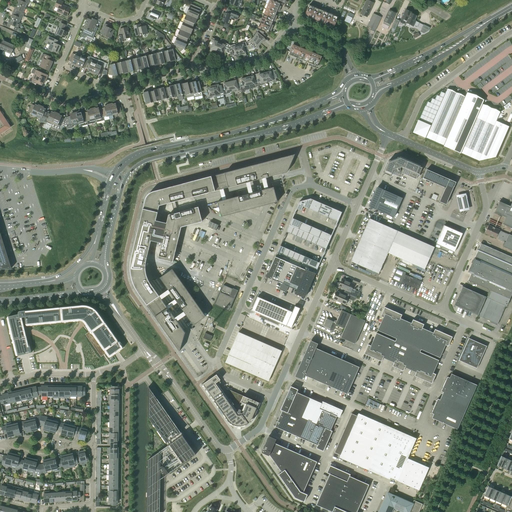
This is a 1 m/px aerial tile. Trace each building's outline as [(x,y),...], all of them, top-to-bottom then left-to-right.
[(30,1),(27,0),(19,0),(20,0),(18,5),(26,8),(28,4),(29,4),(30,1)] [(67,16),(70,9),(62,5),(63,2),(58,0),(57,0),(55,7),(58,8),(57,12),(67,16)] [(271,0),(269,0),(268,4),(280,9),(281,6),(279,6),(280,4),(273,1),(271,0)] [(348,0),(346,5),(349,6),(349,7),(356,9),(359,0),(348,0)] [(367,17),(374,3),(367,0),(360,14),(367,17)] [(186,15),(197,19),(199,14),(198,14),(201,8),(187,3),(186,6),(189,7),(186,15)] [(268,4),(266,9),(276,13),(277,12),(278,12),(280,9),(268,4)] [(310,17),(315,6),(312,4),(311,6),(309,5),(305,15),(310,17)] [(26,8),(18,5),(16,9),(15,9),(13,12),(23,16),(25,13),(24,13),(26,8)] [(315,6),(310,17),(315,19),(319,9),(317,8),(318,7),(315,6)] [(319,9),(315,19),(319,21),(324,9),(321,8),(320,10),(319,9)] [(161,18),(163,12),(154,9),(153,11),(152,10),(151,13),(148,12),(146,18),(152,21),(153,19),(157,20),(158,17),(161,18)] [(266,9),(264,14),(276,19),(277,16),(276,15),(276,13),(266,9)] [(324,9),(319,21),(324,23),(328,13),(326,12),(327,11),(324,9)] [(389,10),(383,24),(389,27),(395,13),(389,10)] [(407,21),(411,13),(405,10),(401,18),(407,21)] [(333,13),(329,25),(334,27),(338,17),(336,16),(337,12),(335,11),(334,13),(333,13)] [(23,16),(13,12),(12,15),(13,15),(11,20),(19,23),(21,19),(22,19),(23,16)] [(229,25),(232,17),(237,20),(239,15),(232,12),(231,14),(226,12),(222,22),(225,23),(223,27),(228,29),(229,25)] [(330,14),(328,13),(324,23),(329,25),(333,13),(331,12),(330,14)] [(371,28),(377,15),(373,13),(367,26),(371,28)] [(407,21),(406,23),(412,26),(414,20),(416,16),(411,13),(407,21)] [(276,19),(264,14),(262,19),(272,23),(273,21),(275,22),(276,19)] [(186,15),(183,22),(193,26),(194,24),(195,24),(197,19),(186,15)] [(377,15),(371,28),(375,30),(381,17),(377,15)] [(93,39),(98,27),(95,26),(97,21),(92,18),(91,20),(88,18),(83,29),(84,29),(81,37),(84,38),(85,38),(86,38),(86,37),(87,36),(93,39)] [(272,23),(262,19),(260,23),(272,28),(273,25),(272,25),(272,23)] [(19,23),(11,20),(9,24),(8,24),(7,27),(17,31),(20,23),(19,23)] [(183,22),(180,30),(191,34),(193,29),(192,29),(193,26),(183,22)] [(64,38),(67,32),(63,30),(66,25),(61,23),(59,28),(57,27),(55,34),(64,38)] [(272,28),(260,23),(258,28),(268,32),(269,30),(271,31),(272,28)] [(110,38),(114,30),(108,28),(109,26),(105,24),(100,34),(103,35),(103,36),(104,38),(107,38),(107,37),(110,38)] [(133,26),(136,36),(140,35),(140,36),(148,34),(146,26),(141,27),(140,24),(133,26)] [(424,33),(428,31),(430,28),(424,25),(420,32),(424,33)] [(126,41),(126,39),(131,37),(130,33),(129,33),(127,27),(120,29),(121,36),(118,37),(119,42),(126,41)] [(257,33),(253,38),(261,44),(263,41),(264,42),(266,40),(264,38),(266,36),(263,34),(264,32),(257,29),(256,32),(257,33)] [(180,30),(177,37),(187,41),(188,39),(189,39),(191,34),(180,30)] [(165,40),(164,38),(164,36),(157,31),(155,34),(161,38),(162,41),(165,40)] [(52,52),(53,51),(57,53),(58,50),(59,50),(61,46),(56,44),(58,41),(48,37),(45,43),(50,45),(48,50),(52,52)] [(187,41),(177,37),(173,45),(176,46),(176,47),(175,47),(180,52),(184,49),(185,49),(187,44),(186,44),(187,41)] [(216,51),(220,43),(214,40),(215,39),(212,38),(208,47),(211,48),(210,50),(212,51),(213,50),(216,51)] [(253,38),(249,43),(248,41),(246,42),(248,50),(252,49),(254,50),(256,48),(258,49),(259,47),(258,46),(261,44),(253,38)] [(0,49),(11,54),(15,45),(3,40),(0,46),(0,49)] [(248,50),(246,42),(243,43),(243,44),(237,46),(240,55),(243,54),(243,55),(246,55),(245,52),(248,52),(248,50)] [(220,43),(216,51),(219,53),(219,54),(221,55),(222,53),(225,54),(226,52),(229,45),(226,43),(225,45),(220,43)] [(231,46),(229,45),(226,52),(230,54),(230,56),(233,55),(234,58),(236,57),(236,56),(240,55),(237,46),(232,47),(231,46)] [(293,58),(298,47),(293,45),(288,55),(290,56),(290,57),(293,58)] [(298,47),(293,58),(296,60),(296,58),(298,59),(302,49),(298,47)] [(25,60),(28,62),(34,49),(30,48),(25,60)] [(165,51),(168,62),(170,61),(171,62),(176,61),(176,60),(179,57),(175,51),(175,52),(174,52),(173,49),(165,51)] [(302,49),(298,59),(300,60),(299,61),(302,62),(307,51),(302,49)] [(165,51),(157,53),(160,65),(165,63),(168,62),(165,51)] [(307,51),(302,62),(305,64),(306,62),(308,63),(312,53),(307,51)] [(73,66),(76,67),(77,66),(81,56),(76,53),(75,55),(72,53),(70,60),(72,61),(71,64),(74,65),(73,66)] [(160,65),(157,53),(149,55),(152,66),(155,65),(155,66),(160,65)] [(312,53),(308,63),(309,63),(309,65),(312,66),(316,55),(312,53)] [(42,60),(39,67),(48,71),(49,70),(50,70),(51,67),(50,67),(54,59),(45,55),(43,57),(41,56),(40,60),(42,60)] [(83,66),(86,67),(90,57),(86,55),(85,58),(81,56),(77,66),(76,67),(79,68),(79,67),(82,68),(83,66)] [(149,55),(141,57),(144,69),(149,67),(152,66),(149,55)] [(321,57),(316,55),(312,66),(315,67),(315,66),(317,67),(321,57)] [(16,64),(23,60),(21,56),(14,59),(16,64)] [(90,73),(92,74),(93,73),(98,60),(91,57),(90,57),(86,67),(85,68),(88,69),(87,71),(90,72),(90,73)] [(144,69),(141,57),(133,59),(136,70),(139,69),(139,70),(144,69)] [(136,70),(133,59),(126,61),(128,73),(134,71),(133,70),(136,70)] [(93,73),(92,74),(95,75),(95,74),(98,75),(99,73),(102,74),(105,68),(106,65),(106,63),(99,60),(98,60),(93,73)] [(126,61),(118,63),(120,74),(123,73),(123,74),(128,73),(126,61)] [(120,74),(118,63),(110,65),(110,68),(109,68),(108,75),(112,76),(113,77),(118,75),(118,74),(120,74)] [(45,78),(46,75),(34,70),(33,73),(36,74),(32,83),(36,84),(37,83),(42,85),(43,82),(44,82),(46,78),(45,78)] [(268,72),(265,73),(267,82),(273,81),(273,82),(276,82),(273,70),(268,71),(268,72)] [(485,72),(472,82),(475,85),(488,75),(485,72)] [(267,82),(265,73),(261,74),(261,73),(256,74),(259,86),(262,85),(261,84),(267,82)] [(251,77),(247,77),(250,87),(255,85),(256,87),(259,86),(256,74),(250,75),(251,77)] [(480,88),(495,77),(493,74),(477,85),(480,88)] [(243,77),(238,78),(241,90),(242,93),(245,92),(244,90),(250,89),(250,87),(247,77),(244,78),(243,77)] [(232,91),(232,93),(235,92),(236,92),(238,91),(241,90),(238,78),(233,80),(233,81),(230,82),(232,91)] [(196,81),(191,83),(194,97),(202,95),(201,92),(202,92),(199,81),(196,82),(196,81)] [(226,81),(221,83),(224,95),(227,94),(226,92),(232,91),(230,82),(226,83),(226,81)] [(188,82),(183,84),(185,94),(185,95),(186,98),(194,96),(191,83),(188,83),(188,82)] [(216,85),(212,86),(215,95),(220,94),(221,96),(224,95),(221,83),(215,84),(216,85)] [(493,92),(501,86),(498,83),(490,89),(493,92)] [(180,84),(174,85),(177,96),(185,95),(185,94),(183,84),(180,84)] [(170,87),(167,88),(170,98),(177,96),(174,85),(169,86),(170,87)] [(215,95),(212,86),(209,87),(209,86),(203,87),(206,99),(209,98),(209,97),(215,95)] [(164,87),(159,89),(162,100),(170,98),(167,88),(164,88),(164,87)] [(495,92),(497,96),(505,91),(503,88),(495,92)] [(154,91),(151,92),(154,102),(162,100),(159,89),(154,90),(154,91)] [(468,96),(463,94),(462,97),(445,89),(444,91),(440,90),(425,101),(416,121),(417,121),(412,133),(423,138),(442,147),(442,146),(460,154),(477,162),(494,158),(506,127),(494,121),(497,112),(480,105),(481,101),(476,99),(477,97),(477,96),(476,94),(475,93),(474,92),(473,92),(472,92),(470,93),(468,94),(468,96)] [(154,102),(151,92),(148,92),(148,91),(143,93),(146,104),(154,102)] [(113,103),(110,104),(110,105),(113,115),(118,114),(118,113),(121,112),(119,105),(116,106),(116,103),(113,104),(113,103)] [(31,114),(36,117),(41,107),(41,106),(38,104),(38,105),(35,104),(34,107),(31,106),(28,112),(31,113),(31,114)] [(105,109),(102,110),(105,121),(113,119),(113,115),(110,105),(110,104),(107,104),(107,105),(104,106),(105,109)] [(43,123),(47,113),(45,112),(46,109),(43,108),(44,107),(41,106),(41,107),(36,117),(40,118),(39,121),(43,123)] [(95,107),(93,108),(93,109),(96,123),(105,121),(102,110),(99,110),(99,108),(96,108),(95,107)] [(88,113),(85,114),(87,121),(88,125),(96,123),(93,109),(93,108),(90,109),(90,110),(87,110),(88,113)] [(43,123),(51,127),(53,122),(57,114),(57,113),(54,112),(51,111),(50,114),(47,113),(43,123)] [(0,133),(10,127),(0,112),(0,133)] [(66,121),(65,121),(64,128),(67,127),(68,128),(69,128),(70,128),(71,128),(72,127),(73,127),(73,125),(78,124),(76,113),(76,112),(73,113),(73,114),(70,115),(71,118),(65,119),(66,121)] [(78,112),(76,112),(76,113),(78,124),(79,127),(88,125),(87,121),(85,114),(82,115),(82,112),(79,113),(78,112)] [(53,122),(51,127),(59,130),(61,127),(64,128),(65,121),(61,119),(62,116),(59,115),(60,114),(57,113),(57,114),(53,122)] [(277,202),(273,187),(268,188),(265,178),(287,172),(295,154),(197,180),(152,192),(148,195),(145,199),(133,250),(131,261),(130,265),(130,271),(131,275),(132,280),(133,283),(134,286),(136,289),(138,293),(179,351),(185,333),(176,320),(185,314),(193,325),(206,316),(172,269),(160,278),(163,282),(153,288),(150,283),(149,281),(148,280),(147,277),(147,276),(146,273),(145,269),(145,266),(146,263),(151,241),(161,244),(158,259),(173,262),(181,227),(202,222),(198,207),(177,212),(175,202),(221,190),(223,200),(217,202),(221,217),(277,202)] [(389,160),(384,173),(390,176),(391,174),(401,178),(402,173),(416,179),(418,174),(419,174),(422,167),(397,157),(396,159),(392,161),(389,160)] [(456,182),(451,180),(449,179),(449,180),(433,173),(433,174),(429,173),(430,171),(427,169),(423,178),(426,179),(425,181),(429,183),(430,181),(445,188),(439,202),(446,205),(456,182)] [(402,198),(377,187),(369,207),(394,217),(402,198)] [(511,192),(509,198),(511,199),(511,202),(510,207),(507,205),(499,201),(494,213),(502,216),(505,217),(502,224),(511,228),(511,192)] [(469,209),(466,193),(456,195),(460,211),(469,209)] [(299,202),(296,209),(301,211),(303,206),(337,221),(335,226),(336,226),(342,212),(310,199),(299,202)] [(294,213),(289,225),(329,242),(334,231),(333,231),(331,235),(292,218),(294,214),(294,213)] [(434,247),(397,231),(369,219),(351,261),(379,273),(388,253),(425,269),(434,247)] [(289,225),(286,232),(326,249),(329,242),(289,225)] [(444,225),(442,230),(436,244),(454,252),(463,233),(444,225)] [(511,235),(509,234),(509,235),(499,231),(500,230),(489,225),(485,233),(496,238),(497,236),(499,236),(498,239),(505,242),(503,247),(511,250),(511,235)] [(0,269),(9,269),(0,239),(0,269)] [(321,259),(319,263),(280,246),(282,242),(280,246),(277,252),(317,269),(320,263),(321,259)] [(511,257),(481,244),(471,265),(469,270),(472,271),(468,280),(489,290),(486,297),(487,297),(490,299),(506,306),(511,293),(511,257)] [(390,263),(402,268),(406,261),(394,256),(390,263)] [(315,274),(306,270),(275,257),(268,273),(267,273),(266,277),(271,279),(282,284),(280,287),(286,290),(289,283),(298,286),(295,294),(304,298),(307,291),(315,274)] [(410,277),(405,274),(406,273),(396,268),(391,279),(401,283),(401,282),(418,290),(421,282),(412,278),(412,277),(410,277)] [(354,293),(351,291),(354,285),(342,279),(339,286),(345,289),(344,292),(356,297),(358,298),(360,292),(355,290),(354,293)] [(223,285),(215,304),(229,310),(237,291),(223,285)] [(486,297),(462,286),(454,305),(478,316),(486,297)] [(356,297),(344,292),(343,295),(336,292),(333,299),(345,304),(348,298),(354,301),(356,297)] [(292,312),(258,297),(248,319),(287,336),(300,308),(295,306),(292,312)] [(506,306),(490,299),(482,318),(497,324),(505,306),(506,307),(506,306)] [(90,331),(88,332),(87,333),(85,334),(101,357),(103,356),(104,355),(106,353),(108,356),(110,355),(113,353),(117,350),(121,347),(122,346),(107,325),(99,313),(97,311),(94,308),(91,307),(88,306),(85,305),(81,305),(25,311),(20,311),(19,311),(19,312),(19,313),(18,313),(19,314),(9,316),(8,317),(18,356),(31,352),(30,347),(29,347),(27,347),(21,321),(23,320),(26,320),(26,324),(26,326),(79,321),(79,320),(79,319),(79,318),(79,314),(81,313),(83,313),(86,314),(88,315),(90,316),(91,318),(93,319),(87,323),(87,324),(86,325),(90,331)] [(402,315),(384,307),(380,316),(383,318),(378,330),(396,339),(396,340),(408,345),(420,351),(421,349),(431,354),(440,332),(435,329),(433,333),(422,328),(424,324),(413,320),(411,323),(400,318),(402,315)] [(337,321),(328,317),(323,327),(332,331),(335,325),(345,329),(341,338),(355,344),(365,321),(341,310),(337,321)] [(239,332),(225,363),(268,382),(282,351),(239,332)] [(452,337),(440,332),(431,354),(440,358),(445,345),(448,346),(452,337)] [(210,341),(212,336),(205,333),(203,338),(210,341)] [(376,359),(386,337),(376,333),(371,346),(368,345),(364,354),(376,359)] [(386,337),(376,359),(381,361),(383,358),(387,360),(395,341),(386,337)] [(486,346),(469,338),(459,360),(477,368),(486,346)] [(395,341),(387,360),(394,363),(392,366),(398,369),(408,345),(396,340),(395,341)] [(318,344),(310,341),(295,376),(302,380),(318,344)] [(420,351),(408,345),(398,369),(403,371),(405,367),(411,370),(420,352),(420,351)] [(316,348),(313,356),(310,362),(319,366),(325,352),(316,348)] [(325,352),(319,366),(328,370),(334,356),(325,352)] [(420,352),(411,370),(416,372),(414,376),(420,378),(429,356),(420,352)] [(334,356),(328,370),(337,374),(343,360),(334,356)] [(439,360),(429,356),(420,378),(432,384),(436,374),(433,373),(439,360)] [(343,360),(337,374),(353,380),(359,367),(343,360)] [(307,368),(304,375),(313,379),(319,366),(310,362),(307,368)] [(328,370),(319,366),(313,379),(322,383),(328,370)] [(328,370),(322,383),(331,387),(337,374),(328,370)] [(203,384),(227,419),(229,421),(230,422),(231,423),(232,424),(233,424),(234,425),(236,425),(237,425),(238,426),(240,426),(241,426),(242,425),(244,425),(246,424),(248,423),(249,422),(251,420),(251,419),(252,417),(259,402),(226,388),(216,374),(203,384)] [(337,374),(331,387),(347,394),(353,380),(337,374)] [(447,377),(444,384),(472,396),(477,385),(451,374),(450,378),(447,377)] [(443,392),(442,396),(467,407),(472,396),(444,384),(441,391),(443,392)] [(47,396),(48,386),(42,386),(42,388),(39,388),(40,394),(42,394),(42,396),(47,396)] [(76,386),(76,396),(82,396),(82,395),(85,395),(85,388),(82,388),(82,386),(76,386)] [(298,389),(291,386),(280,410),(282,410),(288,413),(288,412),(296,392),(298,389)] [(40,394),(39,388),(36,388),(36,387),(30,388),(32,397),(33,397),(38,396),(38,395),(40,394)] [(110,389),(110,395),(119,395),(119,390),(117,390),(117,387),(112,387),(112,390),(110,389)] [(157,398),(148,387),(148,417),(168,445),(147,460),(146,511),(157,511),(158,477),(161,480),(160,479),(168,473),(169,474),(169,473),(196,454),(183,435),(181,432),(180,432),(163,407),(162,408),(156,399),(157,398)] [(27,399),(27,401),(33,399),(33,397),(32,397),(30,388),(25,389),(27,399)] [(322,403),(296,392),(288,412),(288,413),(282,410),(275,426),(317,445),(318,445),(325,428),(330,430),(337,416),(319,409),(322,403)] [(10,403),(8,393),(2,395),(3,396),(0,396),(0,398),(1,403),(4,403),(4,404),(10,403)] [(438,399),(434,406),(462,418),(467,407),(442,396),(440,400),(438,399)] [(319,409),(337,416),(339,417),(342,410),(322,402),(322,403),(319,409)] [(462,418),(434,406),(431,413),(433,414),(432,418),(457,429),(462,418)] [(358,413),(357,416),(351,414),(334,452),(340,455),(339,457),(390,479),(390,478),(419,491),(429,468),(408,458),(416,438),(410,436),(411,434),(402,431),(401,432),(358,413)] [(41,416),(29,419),(32,431),(38,430),(37,426),(41,425),(41,416)] [(53,419),(41,416),(41,425),(45,426),(44,430),(49,431),(53,419)] [(32,431),(29,419),(29,421),(20,423),(22,429),(25,429),(26,432),(32,431)] [(56,429),(59,430),(61,423),(58,422),(58,420),(53,419),(49,431),(55,433),(56,429)] [(61,423),(59,430),(62,431),(61,434),(67,436),(70,424),(64,422),(64,424),(61,423)] [(20,423),(12,425),(14,435),(20,434),(19,430),(22,429),(20,423)] [(76,425),(70,424),(67,436),(73,437),(74,434),(77,434),(78,428),(75,427),(76,425)] [(14,435),(12,425),(3,427),(4,434),(7,433),(8,437),(14,435)] [(78,428),(77,434),(79,435),(78,439),(84,440),(85,437),(87,437),(89,430),(87,430),(88,428),(82,427),(81,428),(78,428)] [(317,445),(316,448),(323,451),(332,431),(330,430),(325,428),(318,445),(317,445)] [(269,455),(274,443),(276,439),(269,436),(262,452),(269,455)] [(274,443),(269,455),(278,467),(279,468),(280,467),(288,449),(274,443)] [(302,455),(288,449),(280,467),(279,468),(282,474),(286,472),(289,475),(295,471),(302,455)] [(76,457),(78,463),(81,463),(81,465),(87,463),(87,461),(88,461),(87,454),(85,454),(84,451),(78,452),(79,456),(76,457)] [(11,467),(14,454),(8,453),(7,457),(4,456),(2,464),(11,467)] [(20,456),(14,454),(11,467),(19,469),(22,460),(19,460),(20,456)] [(78,463),(76,457),(73,457),(72,454),(67,455),(70,467),(75,466),(75,464),(78,463)] [(62,460),(59,461),(60,467),(63,467),(64,469),(70,467),(67,455),(61,456),(62,460)] [(317,462),(302,455),(295,471),(310,477),(317,462)] [(503,468),(507,459),(501,456),(497,465),(503,468)] [(25,461),(22,460),(19,469),(20,469),(20,467),(23,468),(22,470),(28,471),(31,459),(26,457),(25,461)] [(55,458),(49,459),(52,471),(58,470),(57,468),(60,467),(59,461),(56,461),(55,458)] [(31,459),(28,471),(40,474),(40,465),(36,464),(37,460),(31,459)] [(44,464),(40,465),(40,474),(47,473),(46,471),(51,470),(52,471),(49,459),(43,461),(44,464)] [(511,463),(511,460),(507,459),(503,468),(509,470),(511,463)] [(349,476),(350,474),(330,466),(327,473),(330,474),(329,476),(345,484),(349,476)] [(295,471),(289,475),(300,491),(303,493),(310,477),(295,471)] [(286,472),(282,474),(280,476),(295,497),(304,501),(307,494),(303,493),(300,491),(289,475),(286,472)] [(329,476),(324,486),(341,493),(345,484),(329,476)] [(349,476),(345,484),(365,493),(369,485),(349,476)] [(7,484),(6,487),(4,495),(10,496),(12,488),(12,486),(7,484)] [(345,484),(341,493),(341,494),(361,503),(365,493),(345,484)] [(341,493),(324,486),(320,495),(337,502),(341,494),(341,493)] [(490,498),(494,489),(488,486),(484,495),(490,498)] [(23,489),(17,487),(17,490),(15,498),(20,499),(22,491),(23,489)] [(494,489),(490,498),(496,501),(500,492),(494,489)] [(27,492),(25,500),(31,502),(33,494),(33,492),(28,491),(27,492)] [(71,492),(72,500),(77,500),(77,498),(80,498),(80,492),(77,493),(77,491),(71,492)] [(500,492),(496,501),(502,503),(506,494),(500,492)] [(398,511),(401,511),(403,511),(418,511),(422,504),(414,500),(412,504),(388,493),(379,511),(398,511)] [(341,494),(337,502),(336,504),(355,511),(356,511),(361,503),(341,494)] [(511,497),(506,494),(502,503),(507,505),(506,507),(511,509),(511,497)] [(337,502),(320,495),(316,505),(332,511),(333,511),(336,504),(337,502)] [(117,497),(109,497),(109,502),(110,502),(110,505),(116,505),(116,502),(117,502),(117,497)]
